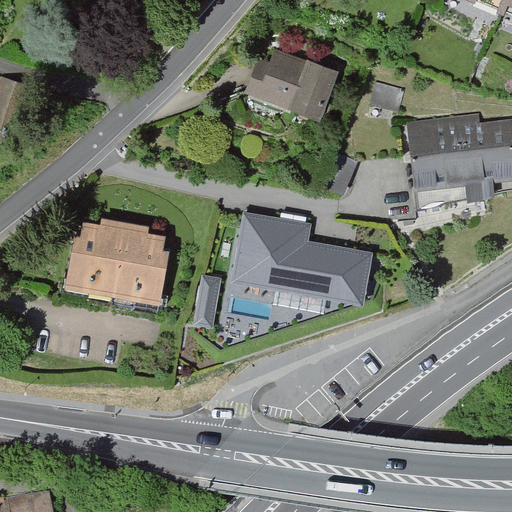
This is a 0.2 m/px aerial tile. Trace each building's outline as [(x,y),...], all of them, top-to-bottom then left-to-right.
[(511,0),(463,0),(505,17),(508,9),(511,11),(511,0)] [(335,68),(268,45),(253,90),(320,113),(335,68)] [(377,81),(371,103),(398,110),(404,88),(377,81)] [(476,117),(407,125),(414,188),(464,182),(467,202),(496,198),(494,183),(511,180),(511,137),(510,125),(477,129),(476,117)] [(340,155),(330,190),(345,195),(356,160),(340,155)] [(309,221),(243,210),(231,279),(363,302),(372,250),(306,238),(309,221)] [(148,228),(105,222),(104,228),(86,226),(84,239),(75,237),(67,291),(158,303),(167,238),(147,235),(148,228)] [(221,276),(202,274),(195,323),(213,326),(221,276)] [(50,511),(49,501),(0,507),(0,511),(50,511)]
